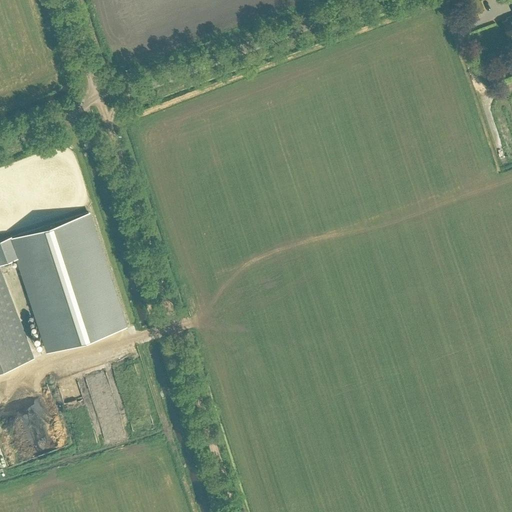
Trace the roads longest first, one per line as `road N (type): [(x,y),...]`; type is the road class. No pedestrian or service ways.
road 1 (track): [(97,92),(237,511)]
road 2 (unclassified): [(97,92),(136,88),(373,0)]
